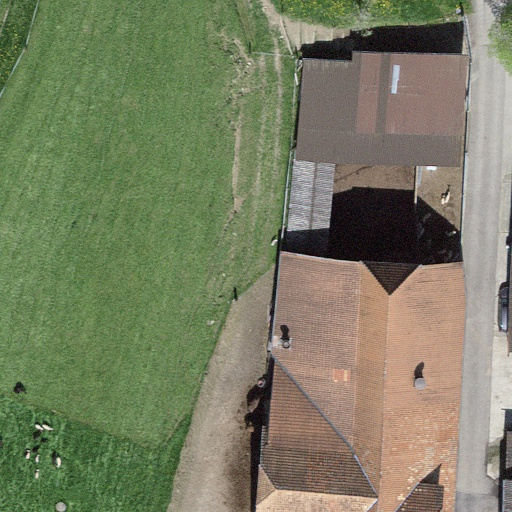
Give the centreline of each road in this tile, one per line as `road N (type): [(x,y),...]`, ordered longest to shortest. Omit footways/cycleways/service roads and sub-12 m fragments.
road 1 (track): [(494,0),(475,511)]
road 2 (track): [(234,395),(207,511)]
